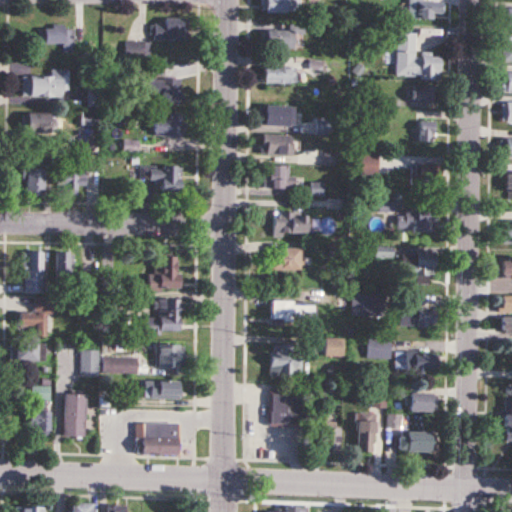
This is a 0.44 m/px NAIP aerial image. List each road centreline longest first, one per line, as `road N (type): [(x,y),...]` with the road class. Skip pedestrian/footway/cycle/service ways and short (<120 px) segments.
road 1 (residential): [(226,0),(222,511)]
road 2 (residential): [(464,511),(465,0)]
road 3 (residential): [(511,487),(223,480)]
road 4 (residential): [(225,221),(0,221)]
road 5 (residential): [(223,480),(0,472)]
